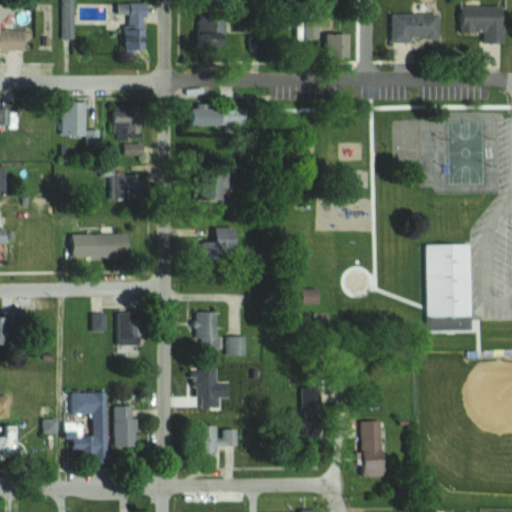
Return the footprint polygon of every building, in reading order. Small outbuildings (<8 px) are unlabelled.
[(140,3),(121,3),(121,54),(140,54),(140,3)] [(479,42),(499,42),(499,5),(455,5),(455,31),(479,31),(479,42)] [(387,13),(387,39),(435,38),(434,12),(387,13)] [(189,32),(189,45),(213,45),(213,20),(195,20),(195,32),(189,32)] [(0,28),(0,51),(21,51),(21,29),(0,28)] [(342,33),(320,33),(320,57),(342,57),(342,33)] [(80,100),(57,100),(57,135),(80,135),(80,100)] [(233,124),(233,106),(184,106),(184,124),(233,124)] [(120,153),(137,153),(137,142),(120,142),(120,153)] [(224,174),(198,174),(198,198),(224,198),(224,174)] [(232,227),(209,227),(209,241),(197,241),(197,260),(231,260),(232,227)] [(423,331),(467,330),(466,260),(422,260),(423,331)] [(190,338),(196,338),(197,349),(214,349),(214,311),(189,312),(190,338)] [(134,344),(134,317),(110,317),(110,344),(134,344)] [(223,355),(242,355),(242,336),(223,336),(223,355)] [(192,407),(214,407),(214,368),(192,368),(192,407)] [(100,455),(100,391),(67,391),(67,414),(87,414),(87,424),(62,424),(62,454),(100,455)] [(110,446),(131,446),(131,406),(110,406),(110,446)] [(377,421),(356,421),(355,472),(376,473),(377,421)] [(190,450),(232,451),(232,427),(191,426),(190,450)]
